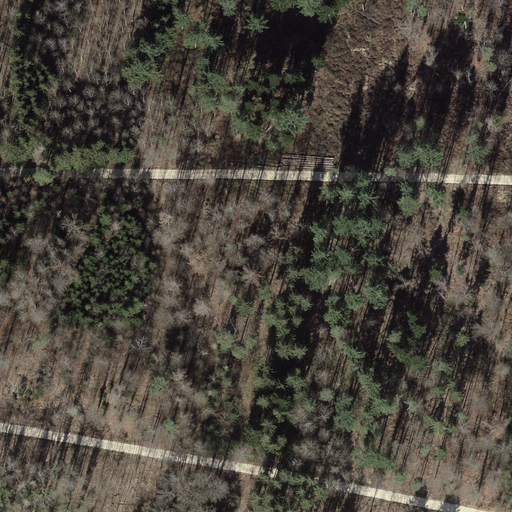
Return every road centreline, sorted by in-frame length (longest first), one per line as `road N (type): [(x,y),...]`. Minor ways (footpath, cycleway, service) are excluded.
road 1 (track): [(0,170),(511,174)]
road 2 (track): [(0,428),(455,511)]
